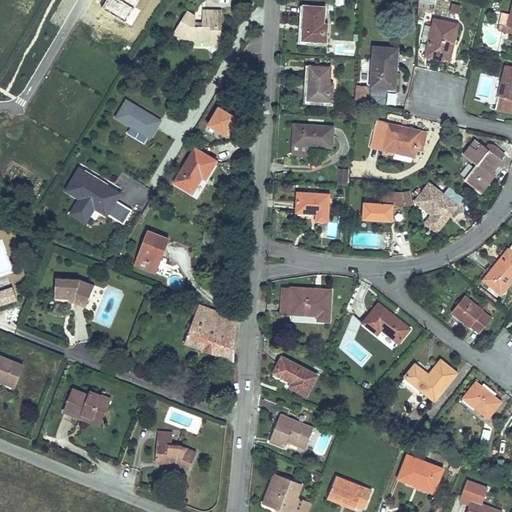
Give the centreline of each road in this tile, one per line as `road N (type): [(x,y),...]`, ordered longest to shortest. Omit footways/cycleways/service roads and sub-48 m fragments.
road 1 (residential): [(255,258),(270,0)]
road 2 (residential): [(233,511),(255,258)]
road 3 (unknown): [(269,31),(254,32),(171,190)]
road 4 (unknown): [(244,406),(67,336)]
road 5 (residential): [(511,362),(464,353),(379,282),(370,265)]
road 6 (residential): [(161,511),(0,445)]
road 7 (residential): [(370,265),(433,261),(481,234),(511,193)]
road 8 (unknown): [(0,98),(24,95),(82,0)]
